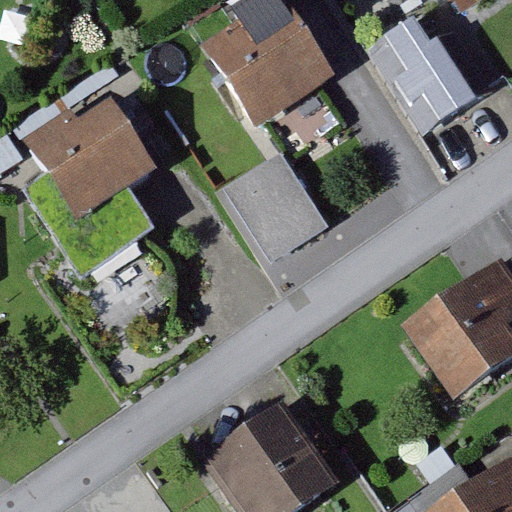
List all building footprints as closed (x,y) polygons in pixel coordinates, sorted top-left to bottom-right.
[(451,0),(467,23),(501,0),(451,0)] [(211,64),(258,135),(337,83),(290,12),(211,64)] [(379,40),(414,135),(473,114),(438,18),(379,40)] [(42,160),(89,231),(167,179),(120,108),(42,160)] [(274,270),(331,233),(283,158),(226,194),(274,270)] [(47,175),(24,190),(60,244),(83,229),(47,175)] [(511,277),(414,347),(467,421),(511,388),(511,277)] [(298,426),(215,482),(234,511),(324,511),(347,497),(298,426)] [(511,511),(511,488),(476,511),(511,511)]
